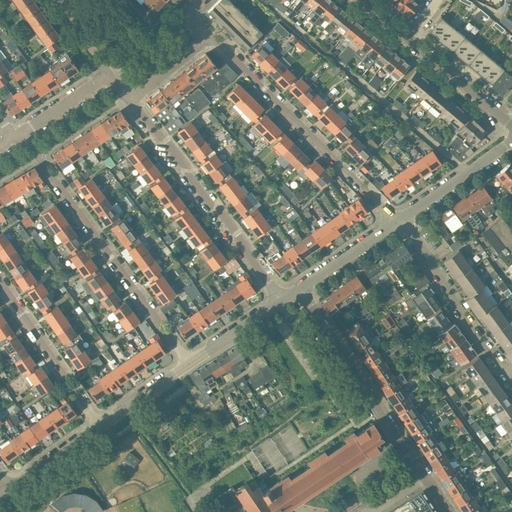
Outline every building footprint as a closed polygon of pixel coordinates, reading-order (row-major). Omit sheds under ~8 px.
[(33,26),(45,17),(32,0),(29,0),(20,7),(33,26)] [(163,0),(145,0),(144,1),(149,6),(151,4),(154,7),(155,8),(157,10),(165,1),(163,0)] [(218,0),(208,11),(227,30),(243,14),(229,0),(218,0)] [(300,0),(293,9),(297,13),(299,10),(307,0),(300,0)] [(320,0),(307,0),(299,10),(301,11),(303,9),(305,11),(309,7),(313,10),(320,0)] [(320,0),(313,10),(308,15),(311,17),(308,20),(311,22),(313,24),(320,16),(333,2),(330,0),(320,0)] [(398,0),(394,5),(398,8),(409,17),(419,4),(414,0),(398,0)] [(511,7),(511,5),(504,1),(501,13),(508,17),(511,7)] [(283,13),(287,8),(280,2),(276,7),(283,13)] [(320,16),(313,24),(315,26),(317,24),(320,26),(325,20),(328,23),(340,8),(333,2),(320,16)] [(331,35),(348,15),(340,8),(328,23),(323,28),(331,35)] [(511,28),(511,18),(508,17),(501,13),(500,20),(510,29),(511,27),(511,28)] [(262,33),(243,14),(227,30),(246,49),(262,33)] [(340,32),(343,35),(355,21),(348,15),(329,37),(333,40),(340,32)] [(33,26),(47,45),(59,36),(45,17),(33,26)] [(441,17),(428,32),(436,39),(449,24),(441,17)] [(343,50),(351,41),(363,27),(355,21),(343,35),(346,38),(343,42),(339,47),(343,50)] [(279,23),(274,28),(284,38),(289,33),(279,23)] [(457,30),(449,24),(436,39),(444,45),(457,30)] [(371,34),(363,27),(351,41),(343,50),(337,58),(345,64),(359,48),(371,34)] [(12,28),(8,31),(14,40),(19,37),(12,28)] [(452,52),(465,37),(464,36),(457,30),(444,45),(452,52)] [(359,48),(367,54),(379,40),(371,34),(359,48)] [(19,37),(14,40),(21,50),(26,46),(19,37)] [(465,37),(452,52),(460,58),(473,43),(465,37)] [(300,39),(295,45),(303,51),(308,46),(300,39)] [(6,44),(12,52),(17,48),(11,40),(6,44)] [(273,48),(265,40),(251,55),(260,63),(271,53),(270,52),(273,48)] [(386,46),(379,40),(367,54),(362,60),(369,67),(374,61),(386,46)] [(329,50),(333,46),(329,42),(325,46),(329,50)] [(279,53),(283,56),(286,52),(292,46),(289,43),(279,53)] [(468,65),(480,49),(473,43),(460,58),(468,65)] [(394,53),(386,46),(374,61),(382,67),(394,53)] [(338,56),(341,52),(337,48),(333,52),(338,56)] [(480,49),(468,65),(476,71),(488,56),(480,49)] [(195,62),(216,88),(219,92),(228,85),(238,75),(225,62),(225,63),(212,50),(207,54),(206,53),(195,62)] [(16,56),(22,64),(27,60),(21,52),(16,56)] [(67,53),(57,60),(57,61),(60,64),(68,77),(69,76),(78,70),(74,63),(76,62),(75,60),(73,56),(70,58),(67,53)] [(260,63),(268,71),(279,61),(271,53),(260,63)] [(402,59),(394,53),(382,67),(389,73),(402,59)] [(268,71),(276,79),(287,69),(291,65),(283,56),(279,61),(268,71)] [(484,78),(496,62),(488,56),(476,71),(484,78)] [(389,73),(387,76),(395,82),(397,80),(409,66),(402,59),(389,73)] [(57,61),(48,67),(51,70),(59,83),(59,82),(68,77),(60,64),(57,61)] [(195,62),(183,71),(194,85),(200,80),(203,82),(201,83),(209,93),(216,88),(195,62)] [(492,84),(504,69),(496,62),(484,78),(492,84)] [(20,65),(13,70),(16,75),(23,70),(20,65)] [(336,75),(340,70),(335,66),(331,71),(336,75)] [(511,68),(509,73),(504,69),(492,84),(491,86),(502,95),(511,82),(511,68)] [(289,82),(291,84),(296,79),(295,78),(295,77),(287,69),(276,79),(284,87),(289,82)] [(51,70),(42,76),(50,89),(59,83),(51,70)] [(405,83),(414,91),(425,78),(415,70),(405,83)] [(194,85),(183,71),(172,81),(182,94),(185,92),(187,96),(185,98),(197,113),(210,102),(199,87),(190,94),(187,90),(194,85)] [(383,81),(375,75),(368,83),(376,89),(383,81)] [(42,76),(32,83),(40,95),(50,89),(42,76)] [(434,86),(425,78),(414,91),(423,99),(434,86)] [(290,89),(298,97),(308,86),(301,79),(298,81),(296,79),(291,84),(293,86),(290,89)] [(347,80),(343,84),(348,89),(352,85),(347,80)] [(172,81),(160,90),(171,103),(186,122),(197,113),(185,98),(182,94),(172,81)] [(32,83),(23,89),(31,101),(40,95),(32,83)] [(238,84),(237,86),(228,95),(236,103),(247,93),(238,84)] [(298,97),(306,105),(317,95),(308,86),(298,97)] [(443,93),(434,86),(423,99),(432,106),(443,93)] [(337,90),(334,87),(326,96),(329,98),(337,90)] [(23,89),(13,95),(21,108),(31,101),(23,89)] [(186,122),(171,103),(160,90),(150,98),(151,99),(147,103),(170,134),(176,129),(186,122)] [(240,115),(244,111),(255,101),(247,93),(236,103),(232,107),(240,115)] [(448,97),(443,93),(432,106),(437,110),(441,113),(452,101),(448,97)] [(21,108),(13,95),(3,102),(11,115),(21,108)] [(306,105),(316,115),(322,110),(320,108),(325,103),(317,95),(306,105)] [(392,103),(398,109),(402,104),(395,99),(392,103)] [(255,101),(244,111),(252,120),(253,119),(254,121),(260,116),(258,114),(263,109),(255,101)] [(452,101),(441,113),(449,121),(460,108),(456,104),(452,101)] [(320,108),(322,110),(316,115),(326,125),(337,115),(340,112),(332,103),(329,106),(325,103),(320,108)] [(402,104),(398,109),(405,114),(408,110),(402,104)] [(460,108),(449,121),(458,128),(469,115),(463,110),(460,108)] [(132,127),(120,110),(110,117),(119,129),(122,134),(132,127)] [(409,117),(416,123),(420,119),(413,113),(409,117)] [(261,117),(260,116),(254,121),(256,123),(250,130),(257,137),(261,133),(262,134),(273,123),(264,114),(261,117)] [(326,125),(334,133),(345,123),(337,115),(326,125)] [(110,117),(101,123),(109,136),(119,129),(110,117)] [(466,138),(479,124),(471,117),(455,134),(457,136),(463,141),(466,138)] [(349,118),(345,123),(334,133),(343,141),(345,139),(351,133),(358,127),(352,121),(349,118)] [(425,124),(420,119),(416,123),(422,128),(425,124)] [(91,130),(100,142),(109,136),(101,123),(91,130)] [(178,131),(186,141),(197,132),(190,123),(178,131)] [(276,137),(277,138),(283,133),(273,123),(262,134),(270,142),(276,137)] [(466,138),(463,141),(457,136),(445,148),(451,153),(457,159),(474,145),(486,131),(479,124),(466,138)] [(434,138),(438,134),(430,128),(427,132),(434,138)] [(91,130),(82,136),(90,149),(100,142),(91,130)] [(400,140),(404,137),(398,130),(394,134),(400,140)] [(193,150),(204,141),(197,132),(186,141),(193,150)] [(293,143),(283,133),(277,138),(279,140),(274,146),(282,154),(293,143)] [(344,147),(352,155),(363,145),(354,136),(354,137),(351,133),(345,139),(349,142),(344,147)] [(440,143),(443,139),(438,134),(434,138),(440,143)] [(73,142),(81,155),(90,149),(82,136),(73,142)] [(390,139),(383,145),(391,149),(396,145),(390,139)] [(211,151),(204,141),(193,150),(201,162),(207,157),(205,155),(211,151)] [(73,142),(63,149),(71,161),(81,155),(73,142)] [(282,154),(290,162),(301,151),(293,143),(282,154)] [(371,153),(363,145),(352,155),(361,164),(371,153)] [(127,155),(134,164),(146,155),(139,146),(127,155)] [(59,169),(61,168),(71,161),(63,149),(53,155),(57,161),(55,163),(59,169)] [(432,150),(422,157),(431,169),(440,163),(432,150)] [(309,159),(301,151),(290,162),(287,166),(290,169),(294,166),(299,170),(306,162),(309,159)] [(201,162),(210,173),(222,164),(214,154),(208,159),(207,157),(201,162)] [(141,173),(153,164),(146,155),(134,164),(141,173)] [(110,156),(103,161),(103,160),(99,162),(102,166),(106,164),(106,165),(111,168),(115,164),(110,156)] [(422,157),(413,163),(422,176),(431,169),(422,157)] [(308,175),(312,180),(323,169),(315,160),(310,165),(306,162),(299,170),(296,172),(304,180),(308,175)] [(365,173),(371,168),(366,163),(360,168),(365,173)] [(412,182),(422,176),(413,163),(403,170),(412,182)] [(511,175),(511,165),(510,163),(489,180),(484,183),(491,192),(504,182),(511,175)] [(157,182),(156,180),(161,175),(153,164),(141,173),(136,177),(143,186),(140,188),(143,192),(151,186),(157,182)] [(210,173),(219,184),(225,180),(226,181),(232,177),(229,173),(222,164),(210,173)] [(39,182),(41,186),(45,184),(35,167),(25,173),(33,186),(39,182)] [(323,169),(312,180),(321,188),(331,177),(323,169)] [(395,178),(402,188),(402,189),(412,182),(403,170),(394,177),(395,178)] [(15,179),(23,192),(33,186),(25,173),(15,179)] [(77,185),(84,180),(80,175),(73,180),(77,185)] [(161,175),(156,180),(157,182),(151,186),(158,196),(170,187),(161,175)] [(511,175),(504,182),(506,185),(503,188),(506,193),(511,187),(511,175)] [(226,181),(225,180),(219,184),(227,196),(239,187),(232,177),(226,181)] [(79,187),(86,196),(98,187),(91,178),(79,187)] [(390,197),(402,188),(395,178),(383,187),(390,197)] [(5,185),(13,198),(23,192),(15,179),(5,185)] [(280,188),(291,200),(295,195),(285,184),(280,188)] [(493,206),(496,204),(482,184),(475,190),(492,213),(496,210),(493,206)] [(0,188),(0,198),(3,204),(13,198),(5,185),(0,188)] [(92,206),(105,197),(98,187),(86,196),(92,206)] [(158,196),(165,205),(177,196),(170,187),(158,196)] [(227,196),(234,205),(246,196),(239,187),(227,196)] [(488,216),(492,213),(475,190),(467,195),(477,209),(481,207),(488,216)] [(299,200),(295,195),(291,200),(295,204),(299,200)] [(460,201),(477,224),(481,221),(474,211),(477,209),(467,195),(460,201)] [(180,212),(186,207),(177,196),(165,205),(172,214),(178,210),(180,212)] [(243,216),(249,211),(247,209),(253,205),(246,196),(234,205),(243,216)] [(111,206),(105,197),(92,206),(99,215),(111,206)] [(348,206),(356,218),(366,211),(362,205),(364,203),(360,197),(348,206)] [(52,203),(49,198),(42,203),(46,207),(52,203)] [(460,201),(453,206),(463,220),(466,217),(473,227),(477,224),(460,201)] [(111,206),(99,215),(106,225),(112,220),(115,224),(121,220),(124,218),(125,217),(122,213),(122,210),(116,202),(111,206)] [(45,226),(50,223),(62,214),(55,204),(38,217),(45,226)] [(340,214),(347,224),(356,218),(348,206),(339,212),(340,214)] [(175,218),(182,227),(194,218),(186,207),(180,212),(181,213),(175,218)] [(450,207),(438,216),(443,224),(446,222),(452,231),(462,224),(450,207)] [(243,216),(251,227),(263,218),(256,208),(250,213),(249,211),(243,216)] [(286,216),(289,220),(297,214),(294,209),(286,216)] [(69,223),(62,214),(50,223),(45,226),(52,235),(56,232),(69,223)] [(340,214),(330,220),(339,232),(348,226),(347,224),(340,214)] [(33,222),(28,215),(21,220),(26,227),(33,222)] [(443,224),(438,216),(432,221),(443,237),(445,235),(448,240),(455,235),(452,231),(446,222),(443,224)] [(511,229),(502,217),(482,233),(508,266),(511,262),(511,229)] [(111,227),(118,236),(130,227),(124,218),(121,220),(115,224),(111,227)] [(189,237),(201,227),(194,218),(182,227),(189,237)] [(270,227),(263,218),(251,227),(258,236),(270,227)] [(330,220),(321,227),(329,239),(339,232),(330,220)] [(75,232),(69,223),(56,232),(63,241),(75,232)] [(118,236),(127,248),(133,243),(131,241),(138,237),(130,227),(118,236)] [(208,240),(210,239),(201,227),(189,237),(196,246),(199,250),(209,242),(208,240)] [(321,227),(312,233),(320,245),(329,239),(321,227)] [(0,234),(0,247),(9,242),(3,232),(0,234)] [(75,232),(63,241),(70,251),(70,250),(72,252),(78,248),(77,246),(82,242),(75,232)] [(312,233),(302,239),(311,251),(320,245),(312,233)] [(199,250),(206,259),(218,250),(210,239),(208,240),(209,242),(199,250)] [(302,239),(291,247),(300,259),(311,251),(302,239)] [(449,246),(452,251),(461,245),(458,240),(449,246)] [(38,244),(43,251),(48,248),(43,241),(38,244)] [(127,248),(135,259),(147,250),(140,241),(134,245),(133,243),(127,248)] [(0,255),(3,260),(15,251),(9,242),(0,247),(0,255)] [(383,256),(397,275),(399,273),(397,270),(413,258),(402,242),(383,256)] [(283,255),(290,265),(291,265),(300,259),(291,247),(282,253),(283,255)] [(71,256),(77,266),(90,257),(83,248),(80,250),(78,248),(72,252),(73,254),(71,256)] [(135,259),(141,268),(154,260),(147,250),(135,259)] [(226,260),(218,250),(206,259),(214,269),(226,260)] [(443,261),(450,270),(465,259),(459,250),(443,261)] [(3,260),(10,269),(22,260),(15,251),(3,260)] [(279,273),(290,265),(283,255),(272,263),(279,273)] [(61,264),(55,256),(50,260),(56,268),(61,264)] [(149,278),(152,276),(158,271),(165,266),(158,256),(154,260),(141,268),(149,278)] [(399,278),(397,275),(383,256),(377,261),(385,273),(387,271),(395,282),(399,278)] [(90,271),(92,273),(98,269),(90,257),(77,266),(84,275),(90,271)] [(234,270),(240,265),(234,258),(228,262),(234,270)] [(471,267),(465,259),(450,270),(456,279),(471,267)] [(16,278),(28,270),(22,260),(10,269),(16,278)] [(377,261),(370,265),(380,279),(382,282),(388,278),(385,273),(377,261)] [(382,282),(380,279),(370,265),(364,270),(375,287),(382,282)] [(478,276),(471,267),(456,279),(463,288),(478,276)] [(87,279),(94,289),(106,280),(98,269),(92,273),(93,275),(87,279)] [(28,270),(16,278),(23,288),(29,284),(32,289),(38,284),(35,280),(28,270)] [(149,284),(156,293),(168,284),(162,275),(161,275),(158,271),(152,276),(155,280),(149,284)] [(430,282),(422,271),(410,279),(418,290),(430,282)] [(242,281),(236,284),(245,297),(254,291),(250,284),(252,282),(246,272),(239,277),(242,281)] [(347,282),(357,295),(366,288),(357,275),(347,282)] [(484,285),(478,276),(463,288),(469,296),(484,285)] [(101,298),(113,289),(106,280),(94,289),(89,293),(96,302),(101,298)] [(38,284),(32,289),(28,291),(35,300),(47,292),(41,282),(38,284)] [(348,302),(357,295),(347,282),(338,288),(348,302)] [(163,303),(175,294),(168,284),(156,293),(163,303)] [(236,284),(227,291),(236,303),(245,297),(236,284)] [(469,296),(469,297),(465,300),(472,308),(487,297),(492,294),(486,285),(485,286),(484,285),(469,296)] [(420,302),(432,293),(427,286),(414,296),(413,296),(409,299),(402,305),(407,311),(415,305),(420,302)] [(339,308),(348,302),(338,288),(330,294),(339,308)] [(120,299),(113,289),(101,298),(108,308),(111,306),(117,301),(120,299)] [(401,293),(404,297),(409,294),(406,289),(401,293)] [(227,291),(218,297),(226,310),(236,303),(227,291)] [(35,300),(43,312),(49,308),(48,306),(54,302),(47,292),(35,300)] [(420,311),(437,300),(432,293),(420,302),(415,305),(420,311)] [(341,310),(339,308),(330,294),(329,295),(330,297),(322,303),(331,317),(341,310)] [(218,297),(208,304),(217,316),(226,310),(218,297)] [(395,301),(392,297),(387,300),(390,305),(395,301)] [(494,306),(487,297),(472,308),(479,318),(481,316),(494,306)] [(420,311),(425,318),(441,306),(437,300),(420,311)] [(113,310),(120,320),(132,311),(125,302),(120,305),(117,301),(111,306),(113,310)] [(499,302),(494,306),(481,316),(487,325),(502,314),(506,311),(499,302)] [(208,304),(199,310),(207,323),(217,316),(208,304)] [(43,312),(51,324),(63,315),(57,306),(51,310),(49,308),(43,312)] [(356,313),(359,318),(368,311),(365,307),(356,313)] [(429,320),(423,324),(426,329),(427,328),(427,329),(446,316),(440,309),(428,318),(429,320)] [(190,318),(197,329),(198,329),(207,323),(199,310),(189,317),(190,318)] [(137,322),(139,321),(132,311),(120,320),(127,329),(137,322)] [(509,323),(502,314),(487,325),(494,334),(509,323)] [(51,324),(57,333),(70,325),(63,315),(51,324)] [(387,329),(395,323),(389,315),(381,320),(387,329)] [(427,329),(430,332),(435,329),(438,333),(451,324),(446,316),(427,329)] [(185,338),(197,329),(190,318),(185,322),(182,317),(174,322),(185,338)] [(511,320),(509,323),(494,334),(500,343),(511,333),(511,320)] [(7,337),(13,333),(5,321),(0,325),(0,339),(6,335),(7,337)] [(344,330),(347,335),(345,336),(349,341),(351,340),(365,331),(358,321),(344,330)] [(440,344),(460,331),(455,323),(439,334),(441,337),(433,343),(436,347),(440,344)] [(69,343),(75,338),(74,337),(76,335),(70,325),(57,333),(64,343),(67,341),(69,343)] [(371,340),(365,331),(351,340),(349,341),(352,347),(354,345),(357,349),(371,340)] [(466,339),(460,331),(440,344),(443,348),(447,345),(450,349),(466,339)] [(3,343),(10,353),(21,345),(13,333),(7,337),(9,339),(3,343)] [(511,347),(511,333),(500,343),(506,351),(511,347)] [(163,344),(156,334),(149,338),(152,343),(147,346),(155,359),(165,352),(160,346),(163,344)] [(64,349),(71,358),(83,350),(77,340),(76,340),(75,338),(69,343),(70,345),(64,349)] [(472,346),(466,339),(450,349),(453,353),(448,356),(451,360),(472,346)] [(377,349),(371,340),(357,349),(363,359),(377,349)] [(369,368),(383,359),(388,356),(394,352),(402,346),(400,343),(389,350),(389,349),(380,355),(377,349),(363,359),(369,368)] [(16,362),(28,354),(21,345),(10,353),(16,362)] [(245,360),(236,345),(227,350),(232,357),(231,358),(232,361),(226,364),(229,369),(230,371),(234,377),(237,375),(234,370),(238,368),(239,369),(247,365),(245,360)] [(147,346),(138,352),(146,365),(155,359),(147,346)] [(477,354),(472,346),(451,360),(453,363),(458,360),(461,364),(477,354)] [(83,350),(71,358),(78,368),(90,360),(83,350)] [(227,350),(217,357),(223,367),(219,369),(221,374),(225,372),(226,374),(230,371),(229,369),(226,364),(232,361),(231,358),(232,357),(227,350)] [(138,352),(128,359),(137,371),(146,365),(138,352)] [(26,371),(26,372),(33,368),(31,366),(35,364),(28,354),(16,362),(23,372),(26,371)] [(215,378),(221,374),(219,369),(223,367),(217,357),(206,363),(215,378)] [(470,377),(485,366),(479,357),(459,371),(466,380),(470,377)] [(89,364),(93,369),(102,363),(98,358),(89,364)] [(128,359),(119,365),(127,378),(137,371),(128,359)] [(369,368),(372,372),(371,373),(374,378),(375,377),(389,368),(383,359),(369,368)] [(426,368),(430,373),(431,373),(438,368),(434,362),(429,366),(426,368)] [(206,363),(198,368),(210,388),(210,389),(218,384),(215,379),(215,378),(206,363)] [(379,382),(381,386),(395,377),(409,368),(407,364),(393,373),(389,368),(375,377),(374,378),(377,382),(379,382)] [(118,384),(127,378),(119,365),(109,372),(118,384)] [(255,390),(275,377),(267,365),(258,371),(248,379),(255,390)] [(26,372),(35,384),(47,376),(40,366),(34,370),(33,368),(26,372)] [(470,377),(477,386),(492,375),(485,366),(470,377)] [(212,403),(217,400),(213,394),(210,396),(206,391),(210,389),(210,388),(198,368),(189,373),(202,394),(198,396),(202,401),(209,397),(212,403)] [(437,376),(442,373),(438,368),(431,373),(436,380),(438,378),(437,376)] [(118,384),(109,372),(99,379),(100,380),(107,391),(108,391),(118,384)] [(498,383),(492,375),(477,386),(483,395),(498,383)] [(54,386),(47,376),(35,384),(42,394),(54,386)] [(242,377),(235,381),(238,386),(239,385),(241,389),(242,389),(245,394),(251,391),(242,377)] [(395,377),(381,386),(380,387),(383,391),(384,391),(387,395),(400,386),(395,378),(395,377)] [(405,382),(408,386),(415,380),(413,377),(411,379),(405,382)] [(100,380),(88,389),(95,399),(107,391),(100,380)] [(228,385),(231,391),(236,388),(233,382),(228,385)] [(505,392),(498,383),(483,395),(490,403),(505,392)] [(231,391),(228,385),(223,388),(226,394),(231,391)] [(407,395),(400,386),(387,395),(390,399),(389,400),(392,405),(407,395)] [(410,400),(407,395),(392,405),(395,409),(396,409),(399,412),(412,404),(417,401),(424,396),(422,392),(410,400)] [(511,401),(505,392),(490,403),(496,412),(511,401)] [(67,395),(65,396),(61,399),(63,403),(58,407),(66,420),(76,413),(71,407),(74,405),(67,395)] [(511,402),(511,401),(496,412),(503,422),(511,414),(511,402)] [(426,424),(420,415),(413,404),(412,404),(399,412),(398,413),(398,414),(401,418),(402,418),(409,428),(408,429),(411,434),(426,424)] [(255,409),(259,415),(264,413),(260,406),(255,409)] [(58,407),(48,414),(57,426),(66,420),(58,407)] [(13,422),(18,419),(15,414),(9,417),(13,422)] [(48,414),(39,420),(48,433),(57,426),(48,414)] [(511,428),(511,414),(503,422),(501,423),(507,432),(511,428)] [(8,418),(5,421),(9,428),(13,425),(8,418)] [(39,420),(29,427),(38,439),(48,433),(39,420)] [(288,476),(263,492),(275,510),(280,507),(283,511),(284,511),(381,447),(377,440),(382,437),(373,423),(355,434),(353,432),(345,437),(348,441),(327,455),(324,451),(309,462),(312,465),(291,480),(288,476)] [(414,438),(415,438),(417,442),(416,443),(417,443),(418,442),(432,433),(426,424),(411,434),(414,438)] [(463,425),(459,428),(463,434),(467,431),(463,425)] [(29,446),(38,439),(29,427),(20,433),(29,446)] [(29,446),(20,433),(10,440),(12,441),(19,452),(29,446)] [(437,442),(432,433),(418,442),(417,443),(419,447),(421,448),(424,451),(437,442)] [(12,441),(0,449),(0,451),(6,460),(19,452),(12,441)] [(443,451),(437,442),(424,451),(426,455),(425,456),(429,461),(443,451)] [(477,454),(481,451),(478,445),(473,448),(477,454)] [(454,457),(460,453),(457,449),(451,453),(454,457)] [(431,465),(433,465),(435,469),(434,470),(435,469),(449,460),(443,451),(429,461),(431,465)] [(139,460),(130,452),(126,457),(135,465),(139,460)] [(480,456),(484,462),(490,458),(486,453),(480,456)] [(490,458),(484,462),(482,463),(485,468),(493,462),(490,458)] [(455,469),(449,460),(435,469),(434,470),(437,474),(439,474),(441,478),(455,469)] [(460,466),(455,469),(441,478),(444,482),(443,483),(446,488),(447,487),(461,478),(466,475),(460,466)] [(450,492),(453,496),(467,487),(473,483),(467,474),(466,475),(461,478),(447,487),(446,488),(449,492),(450,492)] [(216,497),(226,511),(229,511),(243,503),(249,511),(276,511),(275,510),(263,492),(255,480),(249,484),(247,482),(236,490),(233,486),(216,497)] [(503,481),(498,485),(501,490),(506,486),(503,481)] [(511,493),(507,486),(501,490),(505,497),(511,493)] [(467,487),(453,496),(452,497),(455,502),(457,502),(459,505),(466,500),(473,496),(478,493),(475,490),(471,493),(467,488),(467,487)] [(423,490),(406,502),(408,505),(400,511),(401,511),(408,511),(426,500),(429,499),(423,490)] [(62,496),(52,503),(60,511),(67,506),(74,504),(81,505),(88,509),(84,511),(100,511),(103,511),(95,501),(95,500),(85,495),(73,493),(62,496)] [(459,505),(462,509),(461,511),(468,511),(479,505),(473,496),(466,500),(459,505)] [(122,503),(119,510),(119,511),(140,511),(137,497),(122,503)] [(426,500),(408,511),(426,511),(434,507),(429,499),(426,500)]
